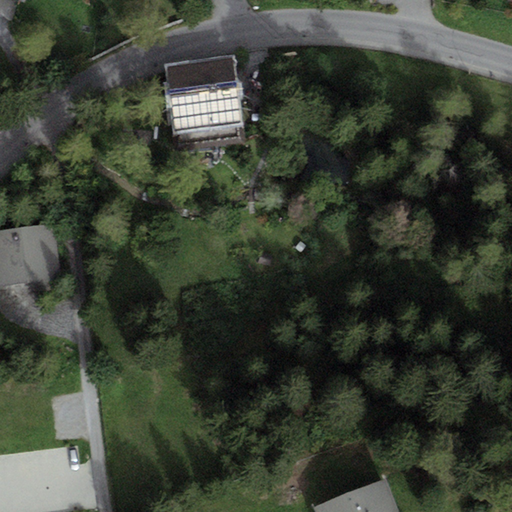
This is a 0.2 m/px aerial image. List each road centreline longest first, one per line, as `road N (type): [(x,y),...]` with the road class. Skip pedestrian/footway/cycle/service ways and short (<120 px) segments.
road 1 (residential): [(110,511),(84,290),(63,178),(43,127)]
road 2 (tertiary): [(238,32),(321,26),(511,58)]
road 3 (tertiary): [(43,127),(147,53),(238,32)]
